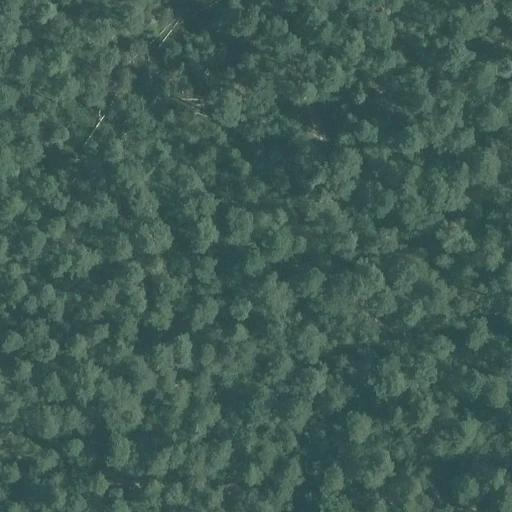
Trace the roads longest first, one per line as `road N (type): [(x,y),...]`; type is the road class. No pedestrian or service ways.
road 1 (track): [(272,0),(442,511)]
road 2 (track): [(386,511),(0,476)]
